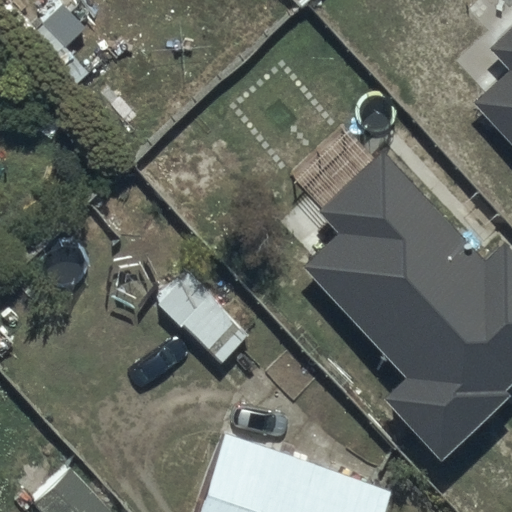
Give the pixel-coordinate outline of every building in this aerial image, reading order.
[(511,25),(485,50),(504,71),(468,104),(511,151),(511,25)] [(489,268),(379,149),(318,206),(337,226),(300,260),(404,371),(383,391),(439,451),(511,382),(511,252),(509,250),(489,268)] [(182,262),(151,293),(214,357),(245,326),(182,262)] [(214,419),(181,511),(366,511),(379,477),(214,419)] [(122,511),(123,511),(67,454),(25,494),(41,511),(122,511)]
